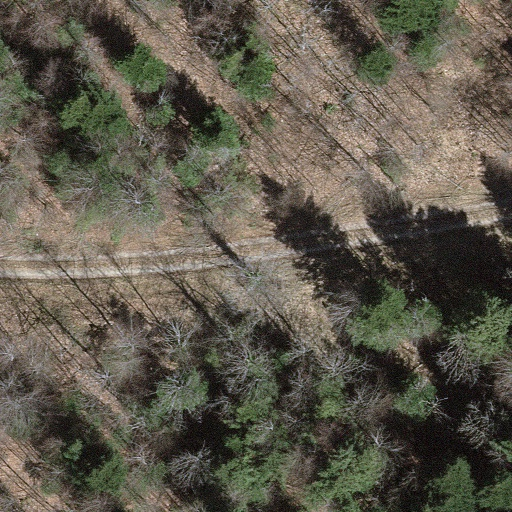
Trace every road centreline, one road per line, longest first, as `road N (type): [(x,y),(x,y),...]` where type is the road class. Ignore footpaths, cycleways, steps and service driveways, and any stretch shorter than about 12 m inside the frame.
road 1 (track): [(0,263),(215,253),(511,211)]
road 2 (track): [(90,262),(511,396)]
